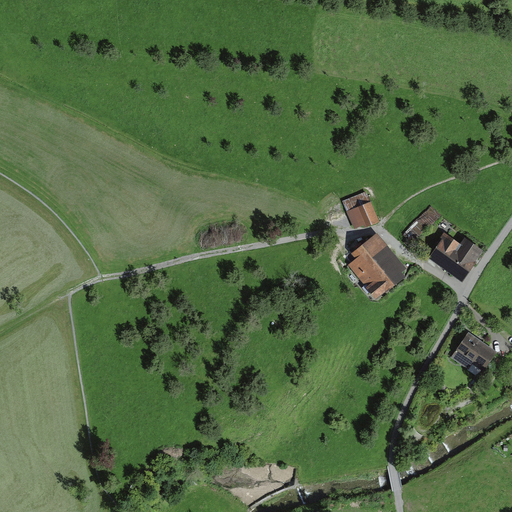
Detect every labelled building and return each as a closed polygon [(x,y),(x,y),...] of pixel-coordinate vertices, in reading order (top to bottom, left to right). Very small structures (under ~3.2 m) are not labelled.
[(347,214),(353,228),(381,216),(375,202),(370,204),(366,194),(346,202),(351,212),(347,214)] [(404,234),(413,243),(441,215),(432,206),(404,234)] [(466,246),(449,234),(433,258),(451,269),(466,246)] [(401,256),(399,253),(396,256),(381,237),(353,257),(359,264),(353,268),(364,283),(401,256)] [(489,251),(471,240),(466,246),(451,269),(469,281),(489,251)] [(411,269),(401,256),(364,283),(379,302),(407,281),(402,275),(411,269)] [(500,356),(469,334),(453,357),(470,369),(475,361),(490,371),(500,356)]
